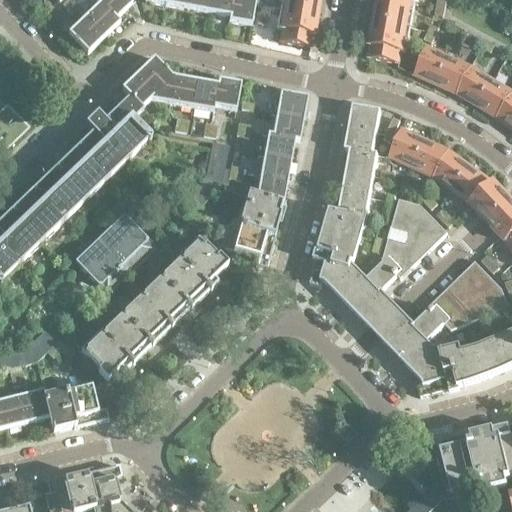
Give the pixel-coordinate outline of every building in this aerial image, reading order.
[(67,13),(76,4),(72,0),(70,0),(62,8),(67,13)] [(132,7),(124,0),(99,0),(96,3),(99,7),(100,6),(116,23),(116,22),(132,7)] [(167,8),(168,0),(145,0),(145,4),(167,8)] [(188,12),(190,0),(168,0),(167,8),(188,12)] [(209,16),(212,0),(190,0),(188,12),(209,16)] [(230,20),(233,0),(212,0),(209,16),(230,20)] [(251,29),(256,2),(247,0),(233,0),(230,20),(229,25),(251,29)] [(317,13),(318,0),(272,0),(272,3),(282,5),(281,7),(317,13)] [(411,30),(415,5),(384,0),(379,0),(376,24),(411,30)] [(445,11),(447,2),(438,1),(437,9),(445,11)] [(72,17),(81,8),(76,4),(67,13),(72,17)] [(119,26),(116,22),(116,23),(100,6),(99,7),(84,21),(104,41),(119,26)] [(310,50),(317,13),(281,7),(277,33),(282,34),(280,45),(282,45),(308,50),(310,50)] [(444,20),(445,11),(437,9),(435,18),(444,20)] [(267,29),(268,20),(259,18),(258,27),(267,29)] [(104,41),(84,21),(68,37),(87,57),(104,41)] [(406,57),(411,30),(376,24),(369,61),(371,61),(397,66),(399,66),(400,56),(406,57)] [(436,39),(439,31),(431,27),(428,35),(436,39)] [(432,47),(436,39),(428,35),(424,43),(432,47)] [(483,52),(488,44),(480,40),(476,48),(483,52)] [(491,56),(495,48),(488,44),(483,52),(491,56)] [(437,88),(449,60),(427,50),(415,76),(414,78),(437,88)] [(457,97),(471,70),(449,60),(437,88),(457,97)] [(171,108),(176,80),(172,80),(154,61),(138,77),(156,96),(155,105),(171,108)] [(477,109),(493,83),(471,70),(457,97),(477,109)] [(156,96),(138,77),(121,92),(129,101),(141,112),(149,104),(155,105),(156,96)] [(192,111),(197,84),(176,80),(171,108),(192,111)] [(236,114),(241,87),(218,83),(217,88),(218,88),(214,110),(215,110),(236,114)] [(496,121),(511,98),(511,94),(493,83),(477,109),(496,121)] [(218,88),(217,88),(197,84),(192,111),(214,115),(215,110),(214,110),(218,88)] [(303,123),(307,101),(280,96),(276,118),(303,123)] [(511,132),(511,98),(496,121),(511,132)] [(151,140),(133,123),(142,114),(141,112),(129,101),(105,124),(135,156),(151,140)] [(254,114),(255,108),(242,105),(241,112),(254,114)] [(377,136),(381,114),(354,109),(350,131),(377,136)] [(135,156),(105,124),(97,116),(85,128),(93,136),(80,148),(110,179),(135,156)] [(299,145),(303,123),(276,118),(272,138),(272,139),(295,143),(295,144),(299,145)] [(167,129),(158,120),(153,125),(162,134),(167,129)] [(396,135),(401,123),(394,120),(389,131),(396,135)] [(187,130),(189,123),(176,121),(175,127),(187,130)] [(216,135),(217,129),(205,126),(204,133),(216,135)] [(186,136),(187,130),(175,127),(174,134),(186,136)] [(243,140),(245,128),(239,127),(237,139),(243,140)] [(249,142),(252,129),(245,128),(243,140),(249,142)] [(373,157),(377,136),(350,131),(346,153),(351,154),(351,153),(373,157)] [(391,146),(396,135),(389,131),(384,143),(391,146)] [(412,170),(425,143),(402,132),(400,135),(401,135),(389,160),(412,170)] [(215,141),(216,135),(204,133),(203,139),(215,141)] [(291,165),(295,144),(295,143),(272,139),(272,138),(268,138),(264,160),(291,165)] [(433,180),(449,154),(425,143),(412,170),(433,180)] [(110,179),(80,148),(56,172),(86,203),(110,179)] [(374,179),(378,158),(373,157),(351,153),(351,154),(347,174),(374,179)] [(452,194),(470,169),(449,154),(433,180),(452,194)] [(287,186),(291,165),(264,160),(260,181),(287,186)] [(236,183),(238,170),(231,169),(229,182),(236,183)] [(511,205),(508,202),(500,193),(497,189),(496,189),(493,185),(488,182),(485,180),(470,169),(452,194),(470,207),(476,212),(475,213),(477,215),(478,214),(486,223),(499,237),(500,239),(501,239),(506,244),(511,253),(511,205)] [(242,184),(244,172),(238,170),(236,183),(242,184)] [(86,203),(56,172),(31,195),(61,227),(86,203)] [(394,183),(396,175),(383,173),(382,180),(394,183)] [(370,200),(374,179),(347,174),(343,195),(370,200)] [(283,207),(287,186),(260,181),(256,202),(283,207)] [(412,195),(409,186),(401,188),(403,197),(412,195)] [(61,227),(31,195),(6,219),(37,251),(61,227)] [(366,222),(370,200),(343,195),(340,215),(339,217),(366,222)] [(432,201),(426,195),(420,201),(426,207),(432,201)] [(393,211),(396,199),(389,197),(386,209),(393,211)] [(275,238),(280,219),(281,219),(282,216),(280,216),(282,209),(284,210),(285,207),(283,207),(256,202),(249,201),(234,254),(258,261),(255,269),(266,272),(276,238),(275,238)] [(438,207),(432,201),(426,207),(432,213),(438,207)] [(401,282),(448,237),(421,210),(400,204),(383,265),(384,266),(398,280),(401,282)] [(211,217),(202,208),(197,212),(206,222),(211,217)] [(390,223),(393,211),(386,209),(382,221),(390,223)] [(206,222),(197,212),(193,217),(198,223),(202,226),(206,222)] [(354,265),(361,240),(366,225),(366,222),(339,217),(340,215),(333,214),(333,212),(331,212),(329,219),(330,219),(320,254),(317,253),(314,264),(317,265),(310,287),(321,290),(323,284),(327,286),(337,296),(361,273),(354,265)] [(450,219),(444,212),(437,219),(443,225),(450,219)] [(198,223),(193,217),(190,214),(186,218),(192,225),(191,225),(193,227),(198,223)] [(156,251),(125,218),(101,242),(132,274),(156,251)] [(192,225),(186,218),(181,223),(188,229),(191,225),(192,225)] [(37,251),(6,219),(0,224),(0,261),(12,274),(37,251)] [(456,225),(450,219),(443,225),(449,231),(456,225)] [(188,229),(181,223),(177,227),(183,233),(188,229)] [(206,231),(202,226),(198,223),(193,227),(201,236),(206,231)] [(183,233),(177,227),(173,231),(179,238),(183,233)] [(383,245),(387,233),(379,231),(376,243),(383,245)] [(132,274),(101,242),(77,265),(108,297),(132,274)] [(212,290),(218,284),(214,280),(225,269),(198,242),(176,263),(181,268),(144,303),(170,329),(212,289),(212,290)] [(380,257),(383,245),(376,243),(373,254),(380,257)] [(173,259),(165,251),(158,258),(165,266),(173,259)] [(165,266),(158,258),(150,265),(158,273),(165,266)] [(494,264),(488,258),(481,264),(488,271),(494,264)] [(0,286),(12,274),(0,261),(0,286)] [(500,271),(494,264),(488,271),(494,277),(500,271)] [(502,293),(476,265),(460,280),(473,293),(475,290),(488,303),(492,315),(508,308),(502,293)] [(397,309),(386,299),(383,296),(398,280),(384,266),(369,282),(361,273),(337,296),(361,321),(372,333),(387,348),(412,373),(436,350),(429,343),(444,327),(432,314),(416,329),(397,309)] [(488,303),(475,290),(473,293),(460,280),(449,291),(471,314),(474,323),(492,315),(488,303)] [(471,314),(449,291),(429,311),(432,314),(444,327),(450,333),(474,323),(471,314)] [(128,369),(158,341),(170,329),(144,303),(108,338),(103,333),(81,354),(108,382),(118,371),(123,375),(128,370),(128,369)] [(114,314),(107,307),(99,314),(107,322),(114,314)] [(107,322),(99,314),(92,321),(99,329),(107,322)] [(66,347),(79,335),(74,330),(56,347),(62,353),(70,361),(75,357),(66,347)] [(511,338),(480,352),(490,378),(491,378),(492,378),(492,379),(491,380),(491,381),(501,377),(510,373),(511,371),(511,338)] [(53,362),(62,353),(56,347),(47,356),(53,362)] [(490,378),(480,352),(462,356),(461,351),(453,352),(439,347),(436,350),(412,373),(423,384),(424,388),(418,390),(421,400),(450,393),(450,396),(460,394),(459,391),(471,388),(478,386),(485,383),(491,381),(491,380),(492,379),(492,378),(491,378),(490,378)] [(24,381),(23,375),(10,378),(12,384),(24,381)] [(26,387),(24,381),(12,384),(13,390),(26,387)] [(97,414),(92,392),(91,390),(45,401),(50,421),(49,421),(53,436),(54,436),(54,435),(73,431),(74,432),(108,423),(106,412),(97,414)] [(50,421),(45,401),(44,394),(22,399),(29,426),(49,421),(50,421)] [(29,426),(22,399),(1,405),(8,432),(29,426)] [(511,479),(511,435),(509,427),(492,432),(492,433),(471,438),(473,446),(445,453),(437,455),(447,494),(455,492),(473,487),(475,494),(476,498),(482,502),(487,496),(486,493),(508,488),(506,481),(511,479)] [(119,505),(113,482),(122,480),(119,469),(85,477),(86,478),(66,483),(73,511),(93,511),(94,511),(119,505)] [(73,511),(66,483),(66,482),(48,487),(51,496),(45,497),(48,511),(73,511)]
